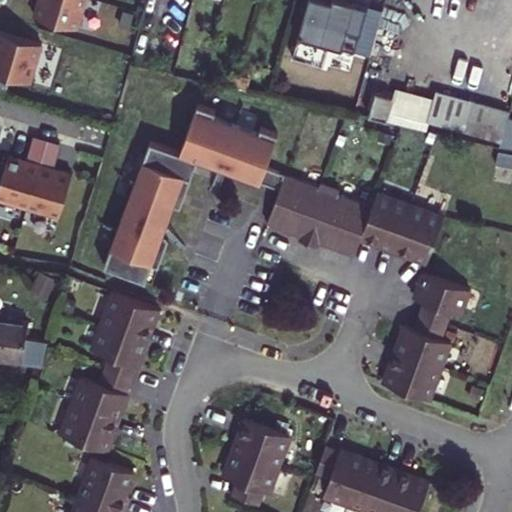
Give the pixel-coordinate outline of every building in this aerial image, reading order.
[(36,0),(32,16),(76,30),(84,0),(36,0)] [(311,0),(296,51),(323,59),(341,0),(311,0)] [(372,46),(378,25),(362,20),(356,41),(372,46)] [(39,44),(0,32),(0,90),(2,91),(7,76),(27,83),(39,44)] [(233,87),(236,76),(225,73),(222,83),(233,87)] [(248,79),(236,76),(233,87),(245,90),(248,79)] [(386,120),(392,96),(375,91),(368,115),(386,120)] [(500,140),(509,110),(436,91),(427,120),(500,140)] [(196,104),(178,152),(197,158),(279,188),(284,173),(264,167),(277,133),(259,127),(257,132),(212,116),(214,110),(196,104)] [(0,201),(24,209),(38,165),(45,141),(32,137),(25,161),(6,155),(0,175),(0,201)] [(38,165),(24,209),(56,218),(70,174),(51,169),(58,145),(45,141),(38,165)] [(182,199),(197,158),(178,152),(148,141),(125,210),(124,210),(103,266),(145,281),(152,263),(158,265),(168,237),(165,233),(163,233),(155,229),(158,221),(166,224),(173,204),(180,206),(181,203),(179,202),(180,198),(182,199)] [(319,185),(284,173),(279,188),(267,222),(300,234),(298,238),(308,242),(317,217),(308,214),(319,185)] [(372,205),(338,192),(339,188),(320,181),(319,185),(308,214),(317,217),(308,242),(318,245),(319,241),(354,254),(360,237),(372,205)] [(410,203),(377,190),(372,205),(360,237),(393,249),(410,203)] [(443,215),(410,203),(393,249),(427,261),(443,215)] [(158,221),(155,229),(163,233),(166,224),(158,221)] [(469,288),(423,271),(414,296),(423,300),(418,313),(446,324),(451,310),(460,313),(469,288)] [(159,307),(113,290),(100,323),(147,340),(159,307)] [(446,324),(418,313),(413,327),(404,323),(395,347),(441,364),(450,340),(441,337),(446,324)] [(0,317),(0,357),(22,361),(28,322),(0,317)] [(147,340),(100,323),(92,347),(109,354),(104,367),(132,378),(137,364),(138,364),(147,340)] [(441,364),(395,347),(383,381),(429,398),(441,364)] [(132,378),(104,367),(99,381),(82,375),(73,399),(119,416),(128,392),(127,391),(132,378)] [(119,416),(73,399),(61,432),(107,449),(119,416)] [(290,434),(244,417),(232,450),(278,467),(290,434)] [(322,493),(346,502),(364,456),(340,447),(339,448),(326,443),(316,470),(329,475),(322,493)] [(232,450),(223,474),(236,479),(231,493),(259,503),(264,489),(269,491),(278,467),(232,450)] [(78,495),(123,511),(124,511),(131,495),(126,493),(135,470),(93,455),(78,495)] [(373,511),(380,511),(396,468),(364,456),(346,502),(373,511)] [(418,511),(430,480),(396,468),(380,511),(418,511)] [(123,511),(78,495),(72,511),(123,511)]
